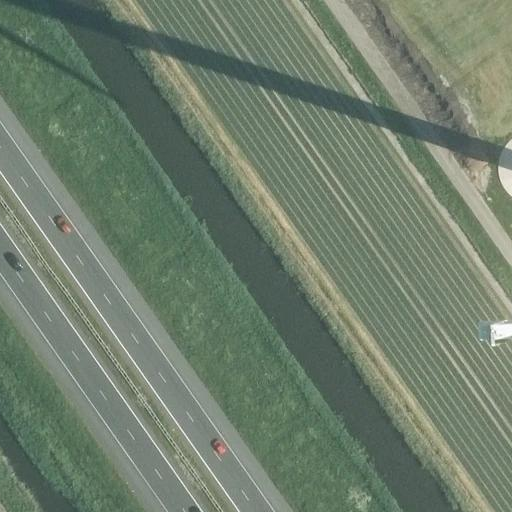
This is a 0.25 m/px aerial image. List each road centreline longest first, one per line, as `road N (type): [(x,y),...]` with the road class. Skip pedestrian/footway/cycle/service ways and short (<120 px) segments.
road 1 (motorway): [(267,511),(0,126)]
road 2 (motorway): [(0,250),(184,511)]
